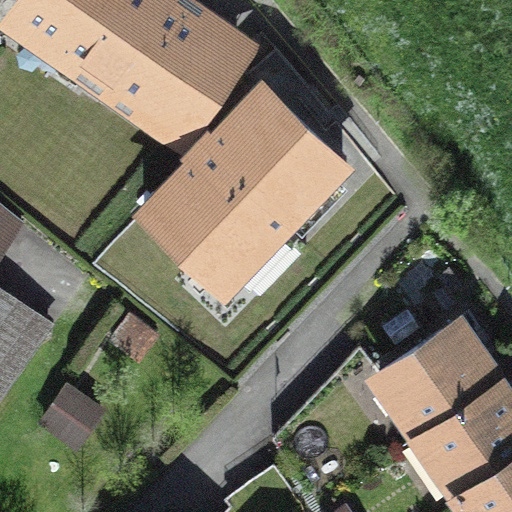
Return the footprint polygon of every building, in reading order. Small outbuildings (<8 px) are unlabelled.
[(164,0),(27,0),(21,10),(185,125),(238,51),(164,0)] [(143,206),(224,283),(343,160),(262,83),(214,132),(207,125),(184,149),(191,156),(143,206)] [(0,224),(11,211),(0,202),(0,224)] [(0,390),(48,322),(0,287),(0,390)] [(379,370),(420,430),(497,378),(456,318),(379,370)] [(416,431),(361,350),(276,438),(318,498),(416,431)] [(420,430),(460,489),(511,453),(511,400),(497,378),(420,430)] [(66,384),(43,418),(77,442),(101,408),(66,384)] [(511,511),(511,453),(460,489),(475,511),(511,511)]
